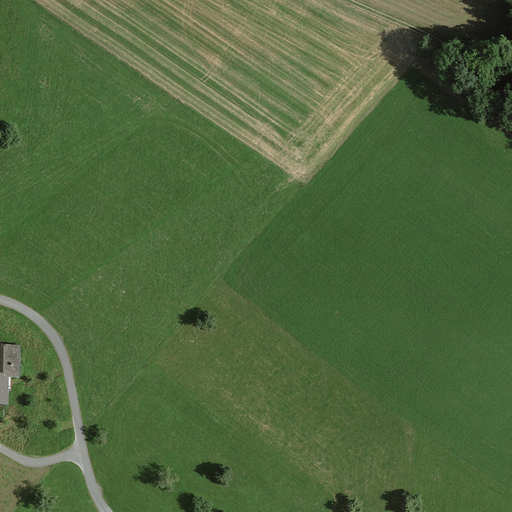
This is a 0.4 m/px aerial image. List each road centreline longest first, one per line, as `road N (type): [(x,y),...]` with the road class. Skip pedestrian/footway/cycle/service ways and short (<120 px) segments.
road 1 (unclassified): [(0,299),(35,317),(61,349),(90,478),(106,511)]
road 2 (track): [(343,0),(438,40),(511,89)]
